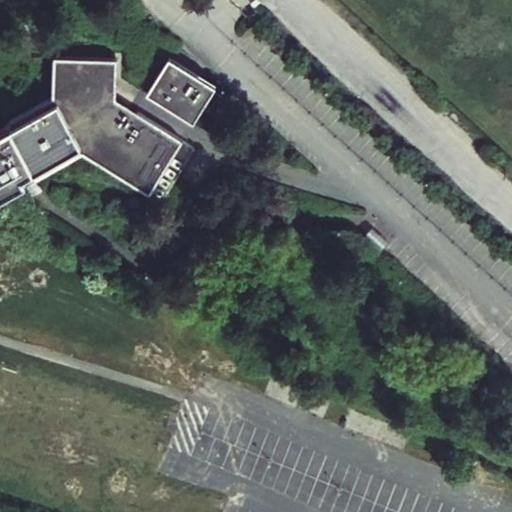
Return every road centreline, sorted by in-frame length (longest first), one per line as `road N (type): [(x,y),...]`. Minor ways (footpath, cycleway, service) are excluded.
road 1 (unclassified): [(281,0),(511,220)]
road 2 (unknown): [(125,87),(232,149),(325,181),(384,190)]
